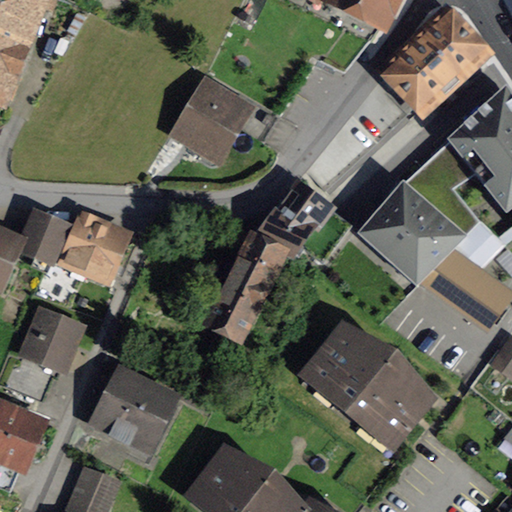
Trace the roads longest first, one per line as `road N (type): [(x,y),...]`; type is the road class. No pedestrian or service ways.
road 1 (residential): [(431,0),(282,176),(230,198),(145,202)]
road 2 (residential): [(145,202),(143,244),(34,511)]
road 3 (residential): [(145,202),(0,183)]
